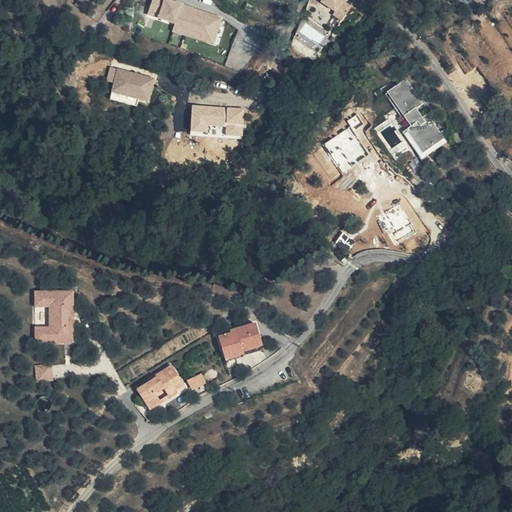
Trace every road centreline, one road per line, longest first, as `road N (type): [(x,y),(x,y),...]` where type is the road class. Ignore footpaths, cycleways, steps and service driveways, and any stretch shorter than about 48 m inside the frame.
road 1 (residential): [(73,511),(126,453),(290,355),(356,268),(386,258),(444,258),(477,210),(511,217)]
road 2 (residential): [(511,177),(457,88),(383,0)]
